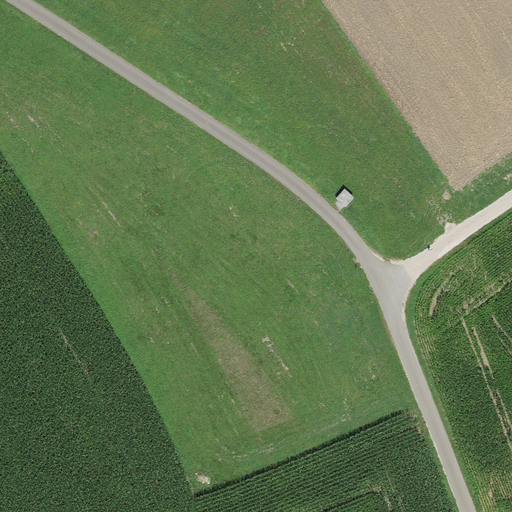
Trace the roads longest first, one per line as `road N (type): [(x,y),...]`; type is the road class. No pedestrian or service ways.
road 1 (track): [(470,511),(384,286),(355,239),(296,179),(19,0)]
road 2 (track): [(384,286),(511,193)]
